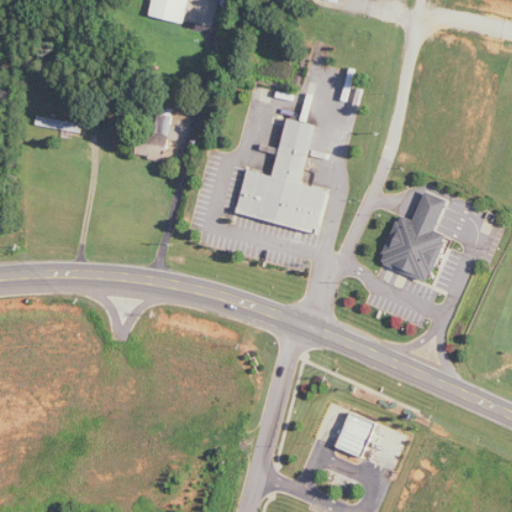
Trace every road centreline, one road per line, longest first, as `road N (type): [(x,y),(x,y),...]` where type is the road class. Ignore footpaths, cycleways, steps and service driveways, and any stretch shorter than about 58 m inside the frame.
road 1 (primary): [(0,275),(150,277),(233,295),(320,325),(511,414)]
road 2 (residential): [(320,325),(394,140),(420,0)]
road 3 (residential): [(298,317),(246,511)]
